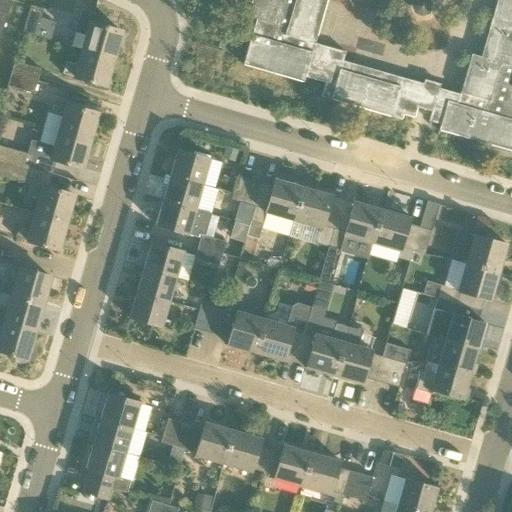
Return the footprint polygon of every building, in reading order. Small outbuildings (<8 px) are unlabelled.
[(11,0),(0,0),(0,39),(0,38),(11,0)] [(439,130),(511,151),(511,0),(496,0),(480,57),(471,54),(460,95),(439,89),(440,85),(424,80),(423,84),(343,61),(345,52),(315,43),(327,0),(251,0),(247,17),(256,20),(243,65),(303,82),(305,77),(324,83),(320,97),(402,120),(403,114),(414,117),(417,108),(431,112),(428,122),(440,125),(439,130)] [(23,33),(35,37),(43,9),(31,6),(23,33)] [(88,37),(84,51),(113,59),(121,31),(91,23),(78,19),(74,33),(88,37)] [(105,87),(113,59),(84,51),(80,66),(66,62),(63,74),(105,87)] [(36,82),(40,69),(15,62),(11,75),(36,82)] [(32,94),(36,82),(11,75),(8,87),(32,94)] [(59,133),(89,141),(97,113),(67,105),(55,101),(51,114),(63,117),(59,133)] [(27,149),(29,139),(22,137),(25,122),(8,118),(4,136),(18,139),(16,146),(27,149)] [(0,158),(51,174),(55,161),(81,168),(89,141),(59,133),(55,147),(31,140),(27,153),(0,145),(0,158)] [(235,162),(239,151),(226,146),(222,158),(235,162)] [(170,175),(203,185),(210,160),(177,150),(170,175)] [(36,214),(65,223),(73,195),(47,188),(51,174),(0,158),(0,174),(31,183),(27,196),(40,199),(36,214)] [(195,210),(203,185),(170,175),(163,200),(195,210)] [(243,203),(249,179),(238,176),(231,200),(243,203)] [(254,206),(261,182),(249,179),(243,203),(254,206)] [(292,221),(303,187),(275,179),(273,186),(261,182),(254,206),(250,221),(263,225),(265,214),(292,221)] [(332,229),(342,199),(330,196),(331,195),(303,187),(292,221),(320,229),(316,244),(328,247),(333,230),(332,229)] [(333,230),(328,247),(340,251),(344,236),(371,244),(381,209),(354,202),(342,199),(332,229),(333,230)] [(156,225),(188,235),(197,237),(198,232),(205,234),(210,214),(195,210),(163,200),(156,225)] [(412,252),(419,228),(408,224),(410,217),(381,209),(371,244),(400,252),(398,258),(410,261),(412,252)] [(28,241),(28,242),(57,250),(65,223),(36,214),(31,229),(19,225),(15,238),(28,241)] [(473,231),(486,234),(490,220),(481,217),(476,216),(473,231)] [(249,226),(246,235),(258,239),(261,230),(263,225),(250,221),(249,226)] [(419,228),(412,252),(424,255),(431,231),(419,228)] [(221,254),(225,242),(201,235),(197,247),(221,254)] [(465,263),(499,273),(507,245),(472,236),(465,263)] [(176,278),(184,252),(151,243),(143,268),(176,278)] [(218,266),(221,254),(197,247),(194,259),(218,266)] [(465,263),(452,260),(444,287),(440,286),(437,298),(481,310),(484,299),(491,301),(499,273),(465,263)] [(16,280),(18,265),(7,263),(4,278),(16,280)] [(335,268),(323,265),(319,281),(330,285),(335,268)] [(169,302),(176,278),(143,268),(136,293),(169,302)] [(0,291),(0,292),(42,304),(50,277),(21,269),(16,284),(3,280),(0,291)] [(407,326),(417,291),(403,288),(394,322),(407,326)] [(34,331),(42,304),(0,292),(0,305),(10,308),(5,323),(34,331)] [(162,328),(169,302),(136,293),(129,318),(162,328)] [(481,310),(437,298),(422,294),(419,307),(443,314),(437,337),(478,349),(484,324),(478,322),(481,310)] [(264,319),(237,311),(240,301),(228,297),(224,311),(217,336),(229,339),(227,346),(254,354),(264,319)] [(295,358),(310,308),(298,304),(293,307),(287,326),(264,319),(254,354),(283,362),(285,355),(295,358)] [(205,332),(212,308),(200,305),(193,329),(205,332)] [(217,336),(224,311),(212,308),(205,332),(217,336)] [(347,326),(336,322),(331,338),(317,334),(319,326),(307,323),(311,308),(310,308),(295,358),(307,362),(306,369),(333,377),(347,326)] [(0,351),(26,359),(34,331),(5,323),(1,338),(0,337),(0,351)] [(358,346),(363,330),(347,326),(333,377),(361,385),(363,378),(374,381),(381,356),(371,353),(371,350),(358,346)] [(478,349),(437,337),(432,336),(425,361),(470,374),(478,349)] [(405,364),(410,349),(385,342),(381,356),(374,381),(386,385),(393,361),(405,364)] [(398,388),(405,364),(393,361),(386,385),(398,388)] [(463,399),(470,374),(425,361),(423,371),(420,370),(414,390),(430,394),(431,390),(463,399)] [(100,419),(133,428),(140,403),(107,394),(100,419)] [(100,419),(93,444),(126,453),(133,428),(100,419)] [(172,447),(179,422),(168,419),(160,443),(172,447)] [(183,450),(191,425),(179,422),(172,447),(183,450)] [(222,465),(232,430),(205,422),(203,429),(191,425),(183,450),(196,453),(194,457),(222,465)] [(263,473),(269,452),(258,449),(261,438),(232,430),(222,465),(250,473),(252,469),(263,473)] [(119,478),(126,453),(93,444),(85,469),(89,470),(86,482),(110,489),(110,488),(127,493),(130,481),(119,478)] [(301,488),(311,453),(284,445),(281,455),(269,452),(263,473),(274,476),(273,480),(301,488)] [(399,470),(403,456),(381,450),(378,463),(399,470)] [(330,492),(341,495),(348,471),(337,468),(339,461),(311,453),(301,488),(329,496),(330,492)] [(352,498),(360,474),(348,471),(341,495),(352,498)] [(360,474),(352,498),(366,502),(372,478),(360,474)] [(397,504),(423,511),(430,511),(437,489),(404,479),(397,504)] [(106,501),(110,489),(86,482),(82,494),(106,501)] [(330,492),(329,496),(335,497),(333,505),(338,507),(341,495),(330,492)] [(196,494),(192,510),(203,511),(208,511),(211,497),(196,494)]
